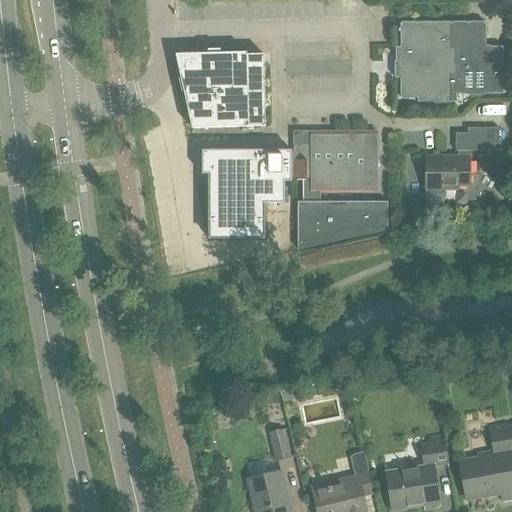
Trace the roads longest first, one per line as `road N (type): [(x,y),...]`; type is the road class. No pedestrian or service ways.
road 1 (secondary): [(143,511),(92,288),(50,0)]
road 2 (secondary): [(1,0),(92,511)]
